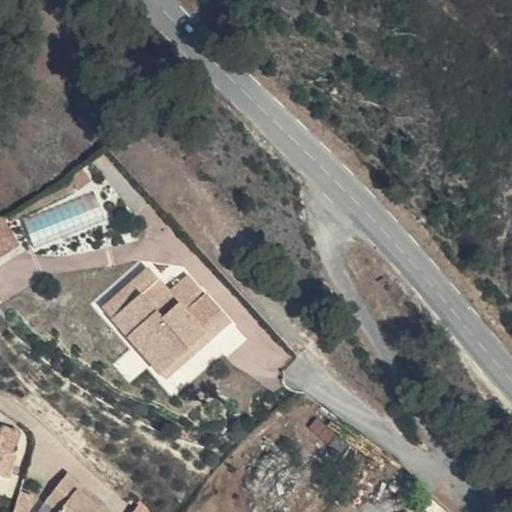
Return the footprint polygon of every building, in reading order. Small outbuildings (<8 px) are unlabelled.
[(0,254),(23,239),(7,213),(0,217),(0,254)] [(164,277),(153,266),(105,305),(115,316),(164,277)] [(191,306),(164,277),(115,316),(166,376),(185,361),(176,353),(206,331),(212,338),(235,319),(209,292),(191,306)] [(212,338),(206,331),(176,353),(185,361),(212,338)] [(0,471),(4,473),(10,449),(19,451),(24,428),(5,424),(4,427),(0,426),(0,471)] [(86,481),(70,469),(49,496),(64,506),(59,511),(113,511),(81,486),(86,481)] [(59,511),(64,506),(49,496),(37,511),(59,511)]
